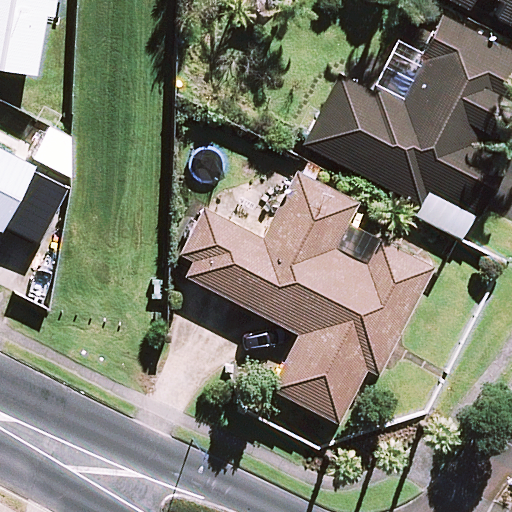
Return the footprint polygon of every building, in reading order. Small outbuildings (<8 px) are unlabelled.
[(0,0),(0,79),(43,87),(57,0),(0,0)] [(511,0),(447,0),(511,33),(511,0)] [(184,93),(184,103),(211,104),(211,94),(233,95),(236,39),(214,38),(215,13),(189,12),(187,56),(177,56),(176,92),(184,93)] [(342,85),(307,152),(426,214),(432,203),(484,229),(511,175),(511,170),(496,162),(511,132),(511,111),(506,108),(511,97),(511,58),(455,29),(410,114),(378,97),(375,102),(342,85)] [(0,238),(7,242),(40,177),(0,156),(0,238)] [(221,223),(188,284),(303,344),(274,400),(343,436),(372,380),(383,385),(439,278),(383,249),(371,273),(340,257),(362,214),(301,183),(267,247),(221,223)]
